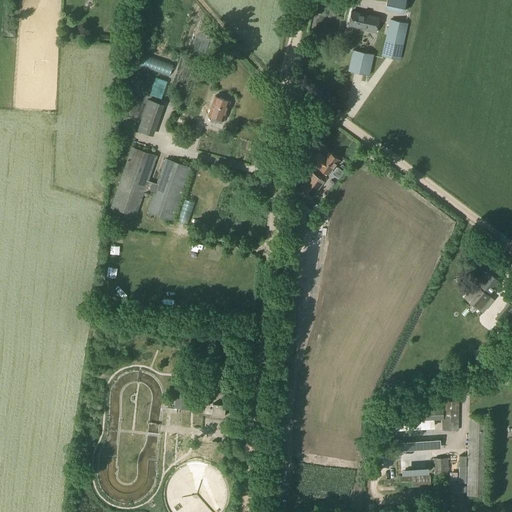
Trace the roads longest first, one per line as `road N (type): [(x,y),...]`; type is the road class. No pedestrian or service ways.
road 1 (unclassified): [(246,511),(287,79)]
road 2 (unclassified): [(511,245),(287,79)]
